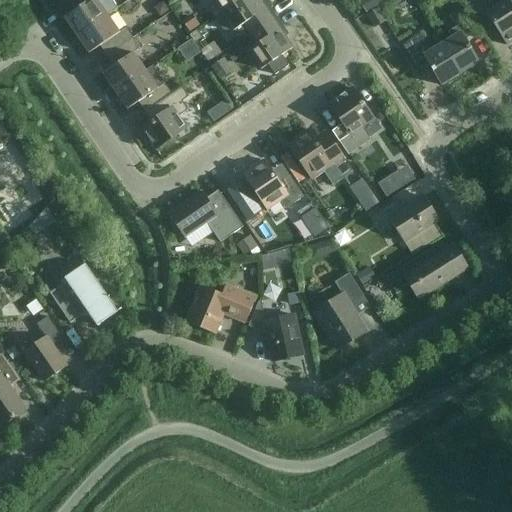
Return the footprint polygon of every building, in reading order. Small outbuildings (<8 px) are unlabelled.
[(77,36),(106,15),(117,8),(111,0),(68,0),(75,10),(64,17),(77,36)] [(210,0),(214,18),(222,12),(239,0),(210,0)] [(239,0),(222,12),(214,18),(221,28),(222,29),(223,30),(224,30),(225,31),(226,31),(227,31),(228,30),(229,30),(232,28),(234,31),(243,25),(250,35),(276,17),(264,0),(261,0),(260,1),(259,0),(239,0)] [(506,46),(511,42),(511,13),(505,2),(494,9),(488,0),(484,0),(469,9),(485,35),(495,29),(506,46)] [(157,7),(157,11),(161,16),(168,11),(163,3),(157,7)] [(367,15),(375,28),(385,21),(378,9),(367,15)] [(451,38),(441,44),(460,74),(479,63),(465,40),(475,33),(460,10),(449,17),(456,27),(448,32),(451,38)] [(106,15),(77,36),(89,54),(100,46),(106,56),(133,38),(126,28),(119,33),(106,15)] [(289,35),(276,17),(250,35),(256,45),(248,51),(261,70),(268,65),(275,75),(288,65),(282,55),(292,48),(285,38),(289,35)] [(195,30),(188,35),(191,40),(193,43),(200,38),(195,30)] [(441,86),(460,74),(441,44),(432,50),(421,34),(402,45),(417,69),(427,63),(441,86)] [(103,73),(115,92),(145,71),(133,53),(140,49),(133,38),(106,56),(113,66),(103,73)] [(222,54),(214,42),(201,51),(209,63),(222,54)] [(235,101),(247,93),(222,58),(211,67),(235,101)] [(145,112),(171,94),(152,66),(145,71),(115,92),(128,110),(138,102),(145,112)] [(171,94),(145,112),(144,113),(151,122),(141,129),(155,150),(186,128),(178,117),(188,110),(182,102),(189,97),(182,87),(171,94)] [(361,127),(373,119),(353,89),(329,105),(343,125),(332,132),(348,155),(370,140),(361,127)] [(225,102),(208,113),(214,121),(230,110),(225,102)] [(200,120),(189,127),(194,134),(205,127),(200,120)] [(297,139),(288,145),(312,180),(323,173),(332,186),(353,172),(333,144),(322,152),(307,130),(296,138),(297,139)] [(252,169),(244,175),(268,210),(281,201),(286,208),(302,197),(287,175),(277,182),(262,160),(251,168),(252,169)] [(400,167),(389,174),(398,187),(409,181),(400,167)] [(387,179),(378,184),(387,197),(395,192),(387,179)] [(242,181),(226,191),(246,221),(262,210),(242,181)] [(168,215),(184,238),(206,223),(220,243),(243,227),(218,191),(207,199),(202,192),(168,215)] [(403,241),(438,219),(424,197),(402,211),(396,201),(372,216),(382,233),(393,226),(403,241)] [(55,222),(46,209),(28,228),(34,236),(55,222)] [(338,222),(327,229),(334,240),(345,233),(338,222)] [(248,237),(236,245),(244,256),(255,248),(248,237)] [(331,240),(320,244),(324,256),(335,252),(331,240)] [(417,300),(468,269),(454,245),(437,255),(432,248),(385,277),(396,295),(409,287),(417,300)] [(263,256),(261,257),(263,270),(293,264),(290,249),(263,256)] [(1,259),(1,269),(11,270),(12,259),(1,259)] [(97,326),(117,312),(85,265),(64,279),(66,282),(50,294),(70,323),(87,312),(97,326)] [(368,268),(355,276),(361,286),(374,278),(368,268)] [(337,350),(366,332),(352,309),(366,300),(349,274),(335,283),(342,295),(314,313),(337,350)] [(245,323),(256,298),(226,285),(222,295),(200,286),(185,323),(215,335),(224,315),(245,323)] [(273,362),(302,356),(293,315),(265,322),(261,302),(258,302),(248,327),(267,335),(273,362)] [(62,338),(47,317),(37,325),(46,338),(23,353),(43,382),(66,366),(52,345),(62,338)] [(13,347),(6,351),(12,360),(18,355),(13,347)] [(0,427),(26,409),(10,387),(20,380),(1,353),(0,354),(0,427)]
